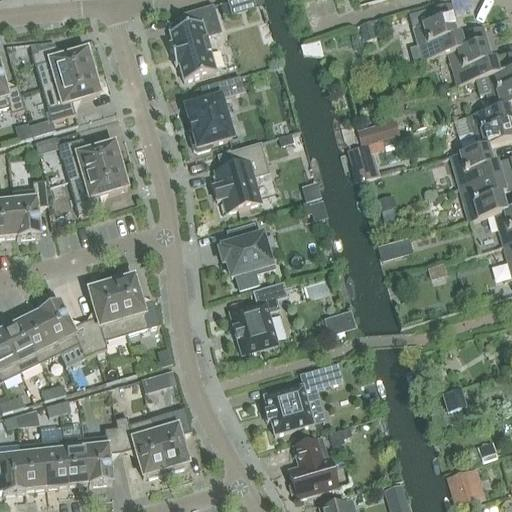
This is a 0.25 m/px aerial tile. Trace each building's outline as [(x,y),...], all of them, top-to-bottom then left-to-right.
[(425,14),(407,20),(411,33),(416,50),(408,52),(413,68),(420,66),(445,58),(445,57),(463,52),(459,38),(455,39),(451,22),(454,21),(450,7),(425,14)] [(220,36),(212,10),(183,19),(186,31),(170,36),(170,35),(168,36),(169,37),(171,46),(169,47),(168,47),(174,68),(174,70),(178,68),(183,84),(182,84),(183,86),(184,85),(214,76),(215,76),(215,74),(205,41),(220,36)] [(463,52),(445,57),(445,58),(446,60),(455,91),(475,85),(479,84),(479,82),(497,77),(493,62),(488,63),(484,48),(487,47),(482,31),(459,38),(463,52)] [(40,92),(95,76),(90,58),(87,59),(86,54),(58,62),(54,50),(30,57),(34,70),(40,92)] [(479,84),(475,85),(479,99),(483,98),(488,114),(489,116),(511,109),(511,56),(493,62),(497,77),(479,82),(479,84)] [(100,93),(95,76),(40,92),(47,114),(50,126),(74,119),(71,107),(99,99),(97,94),(100,93)] [(0,114),(9,112),(11,118),(24,115),(16,90),(5,94),(0,77),(0,114)] [(191,137),(189,141),(192,154),(197,156),(209,153),(211,148),(231,142),(219,103),(243,96),(238,81),(200,92),(204,106),(184,111),(189,126),(188,126),(191,137)] [(488,114),(463,121),(473,153),(473,155),(486,152),(511,144),(507,128),(511,126),(511,109),(489,116),(488,114)] [(399,138),(395,123),(356,134),(360,149),(399,138)] [(61,163),(68,185),(122,170),(117,152),(114,152),(113,148),(85,156),(82,144),(57,151),(61,163)] [(214,176),(218,190),(212,191),(216,205),(222,204),(226,217),(260,207),(253,181),(268,177),(259,147),(217,160),(221,174),(214,176)] [(377,179),(370,158),(367,148),(348,154),(358,185),(377,179)] [(473,153),(448,160),(458,193),(511,177),(511,160),(491,167),(486,152),(473,155),(473,153)] [(122,170),(68,185),(74,208),(77,220),(102,213),(98,201),(126,193),(125,188),(127,187),(122,170)] [(511,177),(458,193),(468,228),(492,221),(492,219),(505,215),(500,198),(511,194),(511,177)] [(32,194),(11,196),(12,206),(13,206),(17,243),(39,241),(36,212),(48,211),(45,185),(31,187),(32,194)] [(0,243),(16,241),(16,243),(17,243),(13,206),(12,206),(0,207),(0,243)] [(511,212),(505,215),(492,219),(492,221),(501,251),(511,248),(511,212)] [(220,255),(223,266),(226,265),(231,281),(252,275),(253,279),(274,273),(270,259),(266,260),(260,240),(257,241),(253,228),(226,236),(230,249),(222,251),(223,254),(220,255)] [(511,248),(501,251),(511,284),(511,283),(511,248)] [(328,279),(305,279),(305,298),(328,298),(328,279)] [(160,330),(153,306),(141,309),(133,281),(128,282),(127,280),(109,285),(126,339),(148,333),(160,330)] [(126,339),(109,285),(92,290),(92,293),(88,294),(96,322),(83,326),(95,357),(106,354),(104,346),(126,339)] [(252,296),(256,309),(229,317),(233,333),(232,333),(236,344),(237,344),(241,360),(277,349),(268,318),(280,314),(277,304),(287,301),(283,287),(252,296)] [(95,357),(83,326),(71,332),(58,306),(38,316),(59,358),(78,349),(85,362),(95,357)] [(351,312),(326,321),(334,344),(359,335),(351,312)] [(40,368),(59,358),(38,316),(37,316),(38,318),(20,327),(40,368)] [(40,368),(20,327),(0,337),(20,377),(40,368)] [(20,377),(0,337),(0,336),(0,384),(1,387),(20,377)] [(268,416),(265,417),(265,416),(264,417),(266,426),(268,426),(268,425),(270,425),(274,438),(273,438),(274,440),(276,440),(276,439),(311,429),(311,430),(313,429),(324,425),(317,400),(316,395),(344,388),(338,369),(301,380),(303,390),(302,390),(300,390),(300,391),(265,401),(265,400),(263,401),(263,403),(264,403),(268,416)] [(62,389),(52,392),(55,402),(65,399),(62,389)] [(55,402),(52,392),(41,395),(44,405),(55,402)] [(456,394),(441,398),(446,416),(461,412),(456,394)] [(20,402),(9,405),(12,414),(23,411),(20,402)] [(12,414),(9,405),(0,407),(0,412),(1,417),(12,414)] [(67,405),(56,408),(59,418),(70,415),(67,405)] [(59,418),(56,408),(45,412),(48,421),(59,418)] [(155,437),(154,437),(166,477),(184,472),(183,469),(188,468),(180,440),(192,436),(184,412),(171,416),(175,431),(155,437)] [(27,428),(25,418),(14,421),(17,431),(27,428)] [(14,421),(3,424),(6,434),(17,431),(14,421)] [(116,432),(121,457),(135,453),(143,481),(148,480),(149,482),(166,477),(154,437),(155,437),(151,423),(129,429),(126,421),(115,425),(116,432)] [(121,457),(116,432),(104,434),(105,441),(84,443),(89,490),(111,488),(108,459),(121,457)] [(340,435),(328,438),(332,451),(340,449),(342,443),(340,435)] [(89,490),(84,443),(62,446),(67,491),(88,488),(88,490),(89,490)] [(292,487),(289,491),(291,498),(295,500),(296,504),(333,494),(325,464),(327,464),(321,443),(293,452),(298,472),(288,475),(292,487)] [(490,443),(477,448),(485,467),(497,462),(490,443)] [(67,491),(62,446),(41,448),(46,493),(67,491)] [(25,496),(46,493),(41,448),(19,451),(20,461),(20,460),(25,498),(25,496)] [(20,460),(20,461),(0,462),(0,478),(0,481),(0,498),(2,498),(3,500),(25,498),(20,460)] [(456,511),(474,507),(465,478),(446,483),(454,511),(456,511)]
